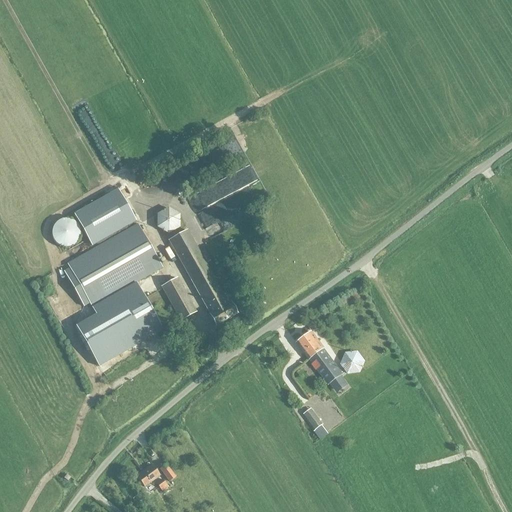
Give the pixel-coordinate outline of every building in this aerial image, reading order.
[(237,179),(191,203),(197,215),(196,215),(200,221),(203,219),(209,230),(222,223),(244,211),(241,204),(248,201),(243,190),(237,179)] [(92,247),(135,222),(118,191),(109,196),(74,216),(92,247)] [(157,215),(158,236),(178,235),(178,215),(157,215)] [(90,305),(93,309),(136,285),(162,269),(137,226),(68,266),(70,270),(64,273),(69,281),(75,277),(86,297),(80,301),(85,308),(90,305)] [(216,326),(238,314),(230,301),(228,302),(188,231),(169,242),(216,326)] [(180,320),(195,312),(177,279),(162,288),(180,320)] [(97,316),(77,328),(100,368),(163,332),(136,285),(93,309),(97,316)] [(341,376),(343,375),(311,331),(295,343),(328,386),(330,384),(337,393),(348,385),(341,376)] [(323,424),(311,408),(303,414),(316,430),(321,425),(323,424)] [(328,434),(321,425),(316,430),(313,432),(320,440),(328,434)] [(175,478),(166,465),(160,470),(169,483),(175,478)] [(144,487),(160,476),(152,466),(137,477),(144,487)] [(166,485),(163,480),(156,485),(160,489),(166,485)]
